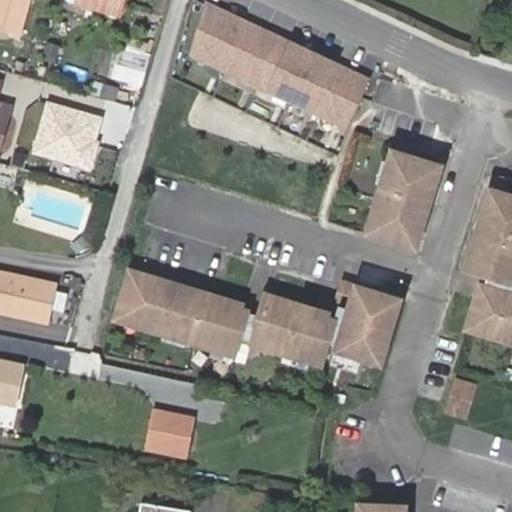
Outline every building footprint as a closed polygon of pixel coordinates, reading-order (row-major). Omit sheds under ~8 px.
[(0,0),(0,16),(19,22),(26,0),(0,0)] [(122,0),(91,0),(91,4),(120,11),(122,0)] [(207,5),(192,57),(344,128),(367,79),(344,68),(336,84),(327,79),(334,64),(291,43),(283,59),(273,54),(281,39),(258,28),(251,44),(241,39),(248,24),(207,5)] [(258,28),(248,24),(241,39),(251,44),(258,28)] [(283,59),(291,43),(281,39),(273,54),(283,59)] [(126,58),(124,81),(142,83),(144,60),(126,58)] [(344,68),(334,64),(327,79),(336,84),(344,68)] [(0,133),(8,103),(0,101),(0,133)] [(430,200),(441,166),(394,152),(391,164),(390,167),(395,174),(392,181),(386,179),(384,185),(381,195),(376,213),(382,215),(381,217),(376,234),(416,247),(424,220),(399,212),(401,205),(398,204),(399,201),(399,200),(399,198),(403,199),(405,192),(429,200),(430,200)] [(384,185),(386,179),(390,167),(391,164),(385,161),(378,183),(384,185)] [(390,167),(386,179),(392,181),(395,174),(390,167)] [(511,208),(511,209),(511,211),(503,208),(507,195),(508,193),(511,181),(508,180),(498,177),(495,176),(492,188),(485,211),(491,213),(486,230),(485,233),(479,231),(476,240),(474,246),(478,248),(480,248),(472,275),(475,275),(485,278),(483,286),(480,286),(480,287),(468,328),(470,329),(511,341),(511,309),(499,305),(499,307),(494,306),(503,274),(509,276),(511,277),(511,208)] [(424,220),(430,200),(429,200),(405,192),(403,199),(399,198),(399,200),(399,201),(398,204),(401,205),(399,212),(424,220)] [(511,196),(507,195),(503,208),(511,211),(511,209),(511,208),(511,196)] [(491,213),(485,211),(479,231),(485,233),(486,230),(491,213)] [(382,215),(376,213),(370,232),(376,234),(381,217),(382,215)] [(478,248),(474,246),(471,256),(466,273),(472,275),(480,248),(478,248)] [(299,304),(271,295),(263,324),(241,318),(243,311),(229,308),(232,299),(231,299),(213,294),(189,286),(179,283),(175,295),(171,310),(166,308),(165,311),(159,309),(160,306),(152,304),(157,287),(160,277),(133,269),(120,310),(140,316),(139,321),(138,322),(157,327),(167,330),(170,331),(172,326),(185,330),(183,335),(188,337),(199,340),(213,344),(215,338),(242,346),(244,338),(264,344),(266,338),(287,345),(285,351),(301,356),(303,350),(328,357),(332,344),(338,346),(337,349),(372,360),(375,351),(377,345),(386,347),(399,304),(400,302),(401,299),(359,286),(357,285),(348,283),(342,281),(337,299),(352,304),(367,308),(364,316),(362,316),(358,328),(361,329),(358,337),(328,327),(330,319),(315,314),(317,309),(299,304)] [(59,283),(0,271),(0,313),(50,324),(59,283)] [(511,283),(509,283),(511,277),(509,276),(503,274),(494,306),(499,307),(499,305),(511,309),(511,283)] [(175,295),(179,283),(160,277),(157,287),(152,304),(160,306),(159,309),(165,311),(166,308),(171,310),(175,295)] [(256,314),(243,311),(241,318),(263,324),(271,295),(263,293),(256,314)] [(229,308),(243,311),(245,304),(232,299),(229,308)] [(336,321),(330,319),(328,327),(358,337),(361,329),(358,328),(362,316),(364,316),(367,308),(352,304),(350,309),(341,306),(336,321)] [(315,314),(330,319),(332,314),(332,313),(317,309),(315,314)] [(140,316),(120,310),(119,316),(138,322),(139,321),(140,316)] [(172,326),(170,331),(183,335),(185,330),(172,326)] [(183,335),(170,331),(167,330),(165,337),(186,343),(188,337),(183,335)] [(215,338),(213,344),(240,352),(242,346),(215,338)] [(266,338),(264,344),(285,351),(287,345),(266,338)] [(375,351),(372,360),(381,363),(386,347),(377,345),(375,351)] [(303,350),(301,356),(325,363),(328,357),(303,350)] [(0,400),(15,403),(23,365),(0,361),(0,400)] [(462,383),(454,407),(453,410),(469,416),(473,402),(478,388),(462,383)] [(145,448),(183,456),(192,417),(154,410),(145,448)] [(188,511),(189,509),(139,502),(137,511),(188,511)]
